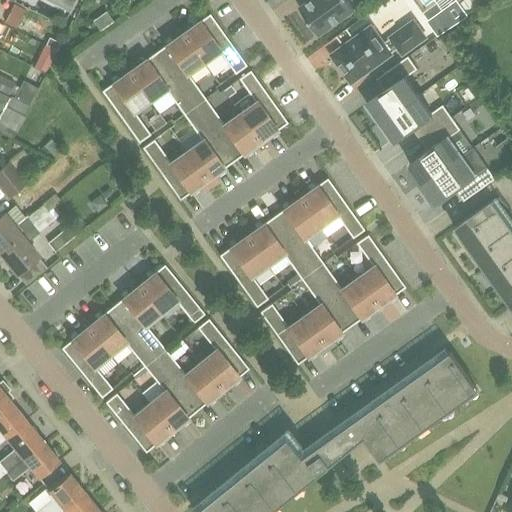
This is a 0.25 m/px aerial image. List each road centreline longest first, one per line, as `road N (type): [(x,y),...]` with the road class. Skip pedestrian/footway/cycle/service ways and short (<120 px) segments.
road 1 (residential): [(148,492),(21,333)]
road 2 (residential): [(451,292),(335,129)]
road 3 (residential): [(308,393),(451,292)]
road 4 (residential): [(335,129),(195,230)]
road 5 (residential): [(148,492),(271,388)]
road 6 (residential): [(21,333),(146,232)]
road 7 (residential): [(335,129),(242,0)]
